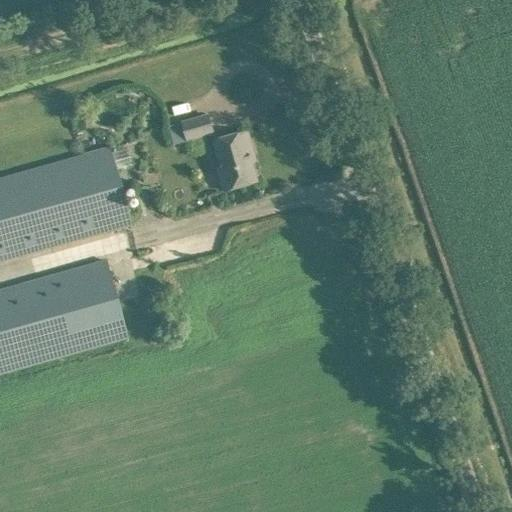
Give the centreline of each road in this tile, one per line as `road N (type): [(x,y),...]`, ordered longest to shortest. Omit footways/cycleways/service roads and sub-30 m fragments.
road 1 (unclassified): [(474,511),(295,0)]
road 2 (track): [(0,64),(206,0)]
